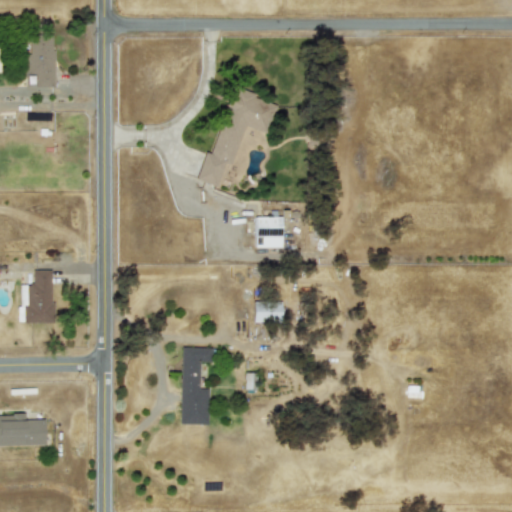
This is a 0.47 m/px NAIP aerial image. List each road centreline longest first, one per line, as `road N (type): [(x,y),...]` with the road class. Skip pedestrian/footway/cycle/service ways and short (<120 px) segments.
road 1 (tertiary): [(103,0),(102,511)]
road 2 (residential): [(103,27),(511,26)]
